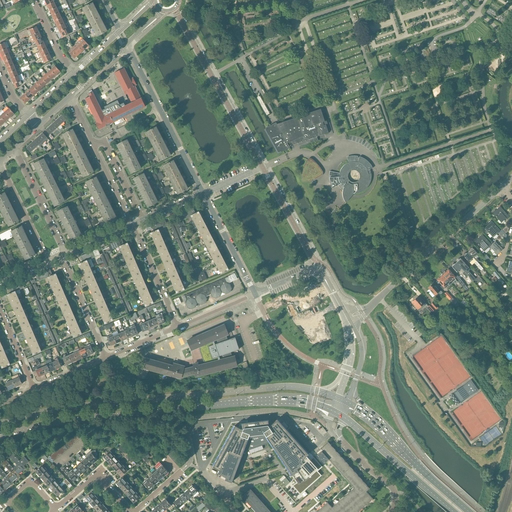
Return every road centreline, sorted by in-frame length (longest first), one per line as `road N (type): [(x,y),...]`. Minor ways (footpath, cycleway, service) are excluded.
road 1 (secondary): [(337,397),(284,387),(66,408),(0,424)]
road 2 (secondary): [(0,438),(46,423),(281,398),(333,411)]
road 3 (residential): [(347,320),(501,187)]
road 4 (residential): [(262,167),(174,8)]
road 5 (tertiary): [(126,44),(203,193)]
road 6 (secondary): [(343,417),(451,511)]
road 7 (secondary): [(467,511),(372,419)]
